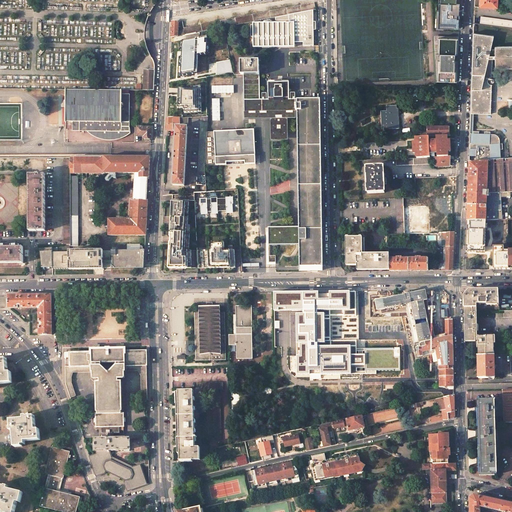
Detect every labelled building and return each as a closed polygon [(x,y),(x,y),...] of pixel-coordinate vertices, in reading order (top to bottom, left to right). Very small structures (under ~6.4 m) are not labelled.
[(438,28),(458,29),(459,0),(438,0),(438,3),(440,3),(439,11),(438,28)] [(314,3),(184,28),(184,31),(185,35),(224,27),(275,18),(294,14),(313,10),(316,10),(314,3)] [(304,46),(313,45),(313,10),(294,14),(275,18),(275,23),(253,24),(253,25),(251,25),(251,36),(253,36),(254,47),(294,46),(294,42),(304,42),(304,46)] [(511,20),(481,17),(480,24),(511,28),(511,20)] [(494,36),(473,33),(471,113),(490,114),(491,84),(490,84),(489,84),(488,83),(487,82),(487,81),(487,79),(484,79),(489,58),(497,58),(497,66),(511,65),(511,45),(495,46),(495,51),(491,51),(494,36)] [(206,36),(181,40),(179,77),(193,75),(194,54),(206,52),(206,36)] [(438,38),(458,39),(458,37),(434,36),(436,81),(437,81),(438,38)] [(437,81),(457,81),(458,57),(458,39),(438,38),(437,81)] [(137,73),(144,73),(145,70),(155,70),(155,63),(152,57),(151,57),(138,65),(138,66),(137,66),(137,73)] [(233,72),(230,57),(217,59),(218,75),(233,72)] [(249,61),(241,61),(241,74),(244,75),(260,74),(259,60),(252,60),(252,59),(249,59),(249,61)] [(144,73),(143,90),(154,90),(155,78),(155,70),(145,70),(144,73)] [(260,74),(244,75),(244,100),(260,100),(260,74)] [(289,82),(268,82),(269,100),(289,100),(289,82)] [(201,85),(192,85),(192,88),(178,88),(178,93),(178,108),(185,108),(185,113),(201,111),(201,85)] [(129,94),(122,94),(122,91),(65,90),(66,121),(73,121),(73,131),(98,131),(98,137),(100,138),(102,138),(105,139),(107,139),(107,138),(112,138),(112,139),(114,139),(117,138),(120,138),(121,137),(123,137),(124,135),(126,134),(128,133),(128,132),(128,131),(129,131),(129,122),(122,122),(122,117),(129,118),(130,94),(129,94)] [(320,99),(297,100),(298,111),(299,227),(300,245),(300,267),(302,267),(309,267),(309,272),(317,272),(317,266),(323,266),(321,179),(320,99)] [(260,100),(244,100),(245,112),(249,112),(271,112),(282,111),(296,111),(298,111),(297,100),(295,100),(291,100),(289,100),(269,100),(260,100)] [(387,111),(382,111),(383,130),(392,129),(399,128),(398,113),(397,113),(396,109),(396,106),(387,106),(387,111)] [(282,111),(271,112),(271,127),(282,127),(282,111)] [(271,127),(271,131),(276,131),(276,138),(288,138),(288,118),(298,117),(298,111),(296,111),(282,111),(282,127),(271,127)] [(207,117),(201,117),(201,130),(198,166),(198,175),(206,176),(205,165),(207,130),(208,117),(207,117)] [(152,128),(138,127),(138,136),(144,136),(144,138),(151,138),(152,128)] [(180,127),(176,127),(176,136),(175,145),(175,156),(174,167),(174,176),(173,185),(184,186),(185,175),(188,127),(180,127)] [(450,127),(427,127),(427,137),(429,137),(437,136),(448,136),(450,136),(450,127)] [(399,128),(392,129),(393,136),(401,135),(400,128),(399,128)] [(248,129),(207,130),(205,165),(224,165),(255,164),(254,129),(248,129)] [(476,157),(476,162),(488,161),(500,160),(500,150),(502,150),(502,144),(500,144),(500,140),(499,139),(499,138),(498,137),(497,136),(495,135),(494,135),(490,135),(490,132),(484,132),(484,134),(478,134),(478,132),(473,131),(473,134),(470,134),(469,150),(476,150),(476,157)] [(416,157),(430,157),(430,153),(437,152),(437,157),(448,156),(448,152),(448,140),(448,136),(437,136),(437,140),(430,141),(429,137),(427,137),(425,137),(416,137),(416,142),(416,153),(416,157)] [(450,166),(449,156),(448,156),(437,157),(436,157),(436,166),(450,166)] [(150,157),(70,157),(70,160),(70,173),(87,173),(90,173),(95,173),(101,173),(135,173),(135,179),(134,184),(134,186),(134,192),(134,197),(134,200),(146,200),(146,196),(146,193),(146,186),(147,182),(147,178),(149,178),(150,157)] [(416,157),(396,159),(396,166),(431,164),(431,157),(430,157),(416,157)] [(511,159),(500,160),(488,161),(487,191),(489,191),(489,197),(486,197),(486,220),(498,220),(498,211),(501,211),(500,193),(511,191),(511,159)] [(471,221),(486,220),(486,197),(489,197),(489,191),(487,191),(488,161),(476,162),(469,162),(469,174),(467,216),(472,216),(471,221)] [(383,165),(366,166),(367,169),(366,170),(366,175),(367,175),(367,185),(367,190),(368,193),(384,193),(384,189),(385,189),(384,184),(383,174),(384,174),(384,169),(383,169),(383,166),(383,165)] [(45,174),(30,174),(31,231),(45,231),(45,212),(45,190),(45,174)] [(206,176),(198,175),(197,185),(206,185),(206,176)] [(431,196),(455,195),(455,185),(441,186),(441,192),(431,192),(431,196)] [(200,201),(195,201),(195,213),(202,213),(202,214),(208,214),(208,212),(212,212),(212,213),(218,213),(218,211),(227,211),(227,212),(233,212),(233,211),(239,210),(238,198),(233,199),(233,197),(226,197),(226,198),(219,199),(219,197),(210,198),(210,199),(207,199),(207,198),(199,198),(200,201)] [(403,198),(396,198),(397,234),(404,234),(404,206),(403,198)] [(134,200),(132,200),(131,219),(115,219),(110,219),(109,235),(146,235),(146,230),(147,221),(148,200),(146,200),(134,200)] [(190,228),(188,227),(189,203),(172,202),(172,219),(174,219),(174,223),(171,223),(171,235),(172,235),(172,237),(172,243),(170,243),(169,268),(177,268),(177,266),(183,266),(183,267),(186,267),(186,268),(198,268),(197,252),(189,252),(190,228)] [(471,221),(467,221),(467,250),(470,250),(486,250),(486,220),(471,221)] [(271,227),(268,228),(268,236),(269,245),(271,245),(297,245),(300,245),(299,227),(291,227),(271,227)] [(364,254),(362,254),(362,237),(346,238),(346,252),(346,256),(346,266),(357,265),(357,269),(390,268),(389,258),(389,254),(381,254),(364,254)] [(224,242),(212,243),(212,250),(197,250),(197,251),(197,252),(198,268),(198,270),(219,269),(219,268),(224,267),(224,269),(235,269),(234,250),(224,251),(224,242)] [(23,247),(0,247),(0,261),(23,262),(23,247)] [(96,251),(58,252),(58,247),(52,248),(53,267),(53,269),(55,269),(94,269),(103,268),(104,268),(103,251),(101,251),(96,251)] [(52,248),(40,249),(42,267),(45,267),(53,267),(52,248)] [(492,269),(509,269),(508,251),(508,248),(492,249),(492,269)] [(145,251),(112,250),(112,252),(113,268),(113,269),(144,269),(145,251)] [(103,251),(104,268),(108,268),(111,268),(113,268),(112,252),(110,252),(107,252),(104,252),(103,251)] [(398,257),(389,258),(390,268),(390,271),(409,271),(409,257),(401,257),(400,257),(398,257)] [(417,257),(409,257),(409,271),(428,270),(428,257),(420,257),(417,257)] [(484,290),(469,290),(464,295),(464,302),(464,308),(476,308),(476,304),(485,304),(485,306),(487,306),(487,305),(498,305),(498,307),(499,307),(499,305),(499,289),(484,290)] [(356,316),(356,291),(285,292),(271,292),(272,313),(285,313),(294,313),(296,375),(296,378),(310,377),(310,379),(340,378),(340,374),(357,374),(365,374),(365,349),(358,349),(356,349),(356,340),(331,341),(330,316),(356,316)] [(379,310),(407,304),(410,318),(412,330),(415,344),(431,340),(429,332),(424,303),(423,301),(432,299),(430,291),(413,294),(412,292),(410,292),(409,291),(405,292),(405,293),(403,294),(403,296),(377,301),(379,310)] [(51,295),(9,296),(8,296),(8,308),(9,308),(39,307),(40,335),(52,335),(51,295)] [(213,302),(206,302),(206,306),(199,306),(199,311),(194,312),(195,341),(195,344),(196,352),(196,355),(196,360),(226,360),(224,311),(220,311),(220,306),(213,306),(213,302)] [(252,306),(236,306),(236,313),(236,335),(237,345),(237,359),(253,359),(252,306)] [(476,308),(464,308),(465,320),(465,340),(465,342),(476,341),(477,341),(478,355),(494,355),(494,335),(477,336),(477,311),(476,308)] [(439,366),(453,366),(453,336),(446,338),(431,340),(415,344),(418,357),(423,356),(432,354),(433,359),(433,361),(434,366),(439,366)] [(195,341),(185,341),(186,355),(196,355),(196,352),(189,352),(189,344),(195,344),(195,341)] [(125,348),(91,349),(91,350),(91,352),(92,367),(92,372),(93,372),(93,378),(94,379),(97,379),(97,382),(96,382),(97,411),(97,414),(96,414),(96,427),(101,427),(101,433),(119,433),(119,427),(124,427),(124,413),(122,413),(122,410),(122,381),(121,381),(121,378),(124,378),(125,377),(125,371),(125,366),(125,352),(125,349),(125,348)] [(365,349),(365,374),(401,373),(400,348),(365,349)] [(146,351),(125,352),(125,366),(127,366),(145,365),(147,365),(146,351)] [(91,352),(65,353),(65,367),(92,367),(91,352)] [(494,355),(478,355),(478,367),(478,378),(488,378),(488,379),(491,379),(491,378),(495,378),(494,355)] [(0,384),(12,383),(11,372),(8,372),(7,359),(6,359),(0,359),(0,384)] [(453,366),(439,366),(439,376),(453,376),(453,366)] [(454,381),(453,376),(439,376),(439,387),(454,387),(454,381)] [(511,389),(502,390),(503,399),(503,416),(503,423),(511,422),(511,389)] [(193,390),(178,390),(179,402),(179,424),(180,448),(180,460),(200,460),(200,447),(195,447),(195,438),(195,436),(193,390)] [(364,390),(346,391),(347,398),(364,397),(364,390)] [(424,394),(426,401),(434,399),(432,392),(424,394)] [(220,393),(213,393),(214,439),(221,439),(220,393)] [(454,395),(444,397),(447,410),(442,410),(443,416),(429,419),(430,421),(430,423),(454,419),(454,407),(454,395)] [(494,400),(479,400),(479,407),(479,409),(479,412),(480,431),(480,433),(480,435),(481,458),(481,460),(481,462),(481,464),(482,474),(491,474),(497,474),(496,463),(497,463),(496,457),(495,437),(497,437),(497,435),(496,435),(496,430),(495,430),(495,416),(503,416),(503,399),(494,400)] [(362,415),(346,419),(349,431),(365,427),(364,426),(363,422),(362,415)] [(24,419),(10,420),(11,427),(10,427),(11,431),(13,430),(13,432),(14,434),(14,441),(14,442),(15,447),(23,446),(22,445),(26,444),(25,441),(40,440),(39,429),(36,429),(35,416),(27,416),(24,416),(24,419)] [(343,420),(332,422),(334,429),(345,427),(343,420)] [(321,424),(325,443),(323,443),(324,447),(336,444),(331,422),(321,424)] [(432,445),(432,452),(433,452),(433,464),(445,463),(445,455),(445,453),(445,450),(445,448),(445,447),(445,434),(439,434),(439,435),(432,436),(433,445),(432,445)] [(285,447),(300,444),(298,435),(283,438),(285,447)] [(125,438),(95,439),(95,451),(98,450),(109,450),(114,450),(130,450),(130,438),(125,438)] [(313,449),(311,438),(304,440),(307,451),(313,449)] [(70,452),(52,447),(45,473),(45,474),(51,475),(60,478),(63,478),(70,452)] [(98,454),(90,456),(97,476),(105,473),(106,471),(112,473),(111,476),(115,478),(119,480),(120,477),(126,480),(125,483),(128,491),(147,484),(140,464),(133,467),(112,457),(109,450),(98,450),(98,454)] [(358,454),(326,461),(325,454),(312,456),(312,460),(315,473),(313,473),(314,480),(320,479),(320,480),(335,477),(335,476),(340,474),(341,476),(344,475),(343,474),(349,472),(349,474),(357,472),(357,470),(361,470),(362,470),(363,469),(365,465),(360,462),(358,454)] [(246,456),(237,458),(239,466),(247,464),(246,456)] [(255,488),(299,478),(297,469),(291,462),(251,471),(255,488)] [(433,464),(431,464),(431,470),(432,500),(434,499),(446,499),(447,499),(446,470),(446,463),(445,463),(433,464)] [(60,478),(51,475),(47,489),(57,491),(60,478)] [(0,509),(4,511),(3,511),(14,511),(17,502),(20,503),(23,492),(8,488),(9,486),(6,485),(5,486),(0,484),(0,509)] [(47,489),(44,488),(40,506),(62,511),(76,511),(80,497),(71,495),(57,491),(47,489)] [(475,495),(474,495),(470,498),(470,511),(480,511),(480,507),(505,511),(504,511),(511,511),(511,503),(484,497),(481,497),(479,496),(475,495)]
